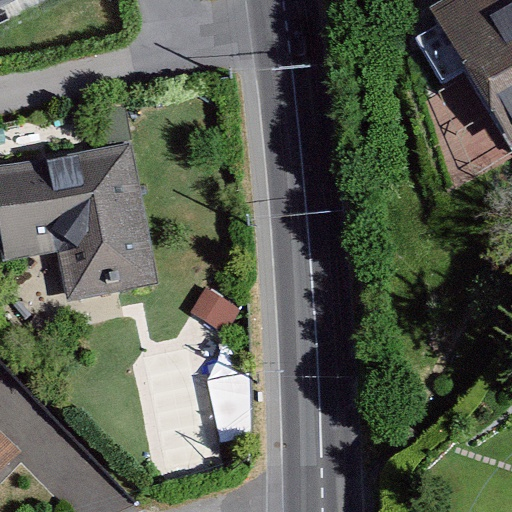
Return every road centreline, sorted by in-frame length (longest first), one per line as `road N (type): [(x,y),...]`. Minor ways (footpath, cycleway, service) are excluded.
road 1 (secondary): [(331,511),(317,258),(291,18)]
road 2 (residential): [(291,18),(0,85)]
